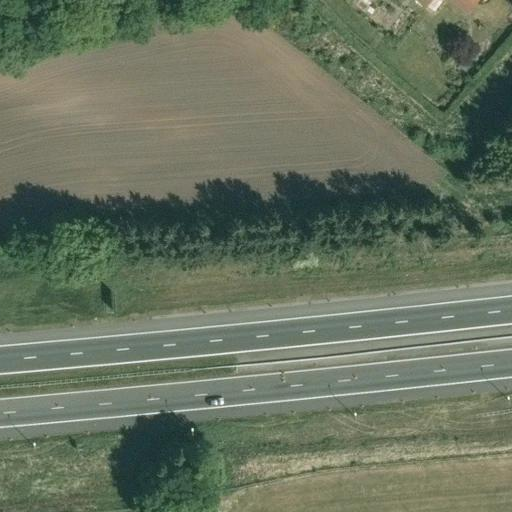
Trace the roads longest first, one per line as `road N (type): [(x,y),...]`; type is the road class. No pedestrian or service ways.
road 1 (motorway): [(0,412),(511,363)]
road 2 (motorway): [(511,311),(0,359)]
